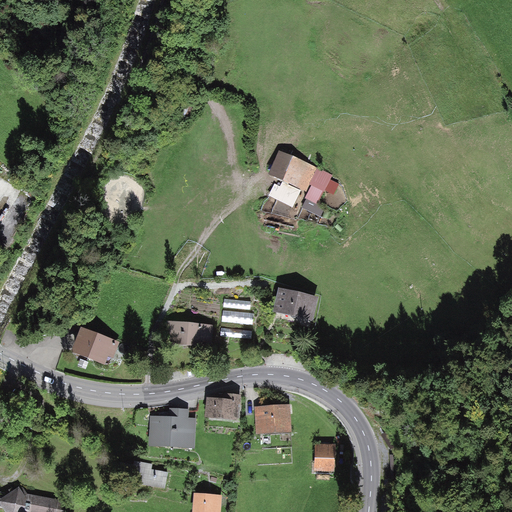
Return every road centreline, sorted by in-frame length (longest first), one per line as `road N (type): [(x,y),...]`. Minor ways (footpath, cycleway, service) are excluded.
road 1 (tertiary): [(0,353),(55,380),(107,393),(165,392),(247,374),(310,382),(338,399),(364,436),(368,511)]
road 2 (unknown): [(191,254),(151,340),(149,394)]
